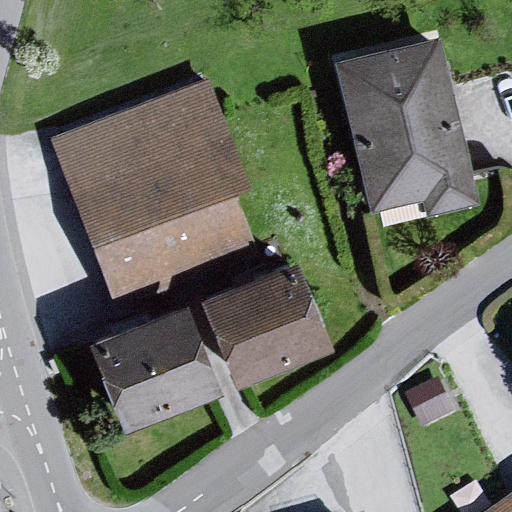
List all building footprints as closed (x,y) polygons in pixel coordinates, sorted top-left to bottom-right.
[(437,34),(342,54),(373,202),(419,192),(426,202),(470,193),(437,34)] [(207,81),(57,136),(113,289),(245,240),(228,194),(246,187),(207,81)] [(275,258),(173,298),(211,387),(309,347),(275,258)] [(170,303),(73,339),(106,432),(197,393),(170,303)] [(511,511),(511,503),(498,511),(511,511)]
